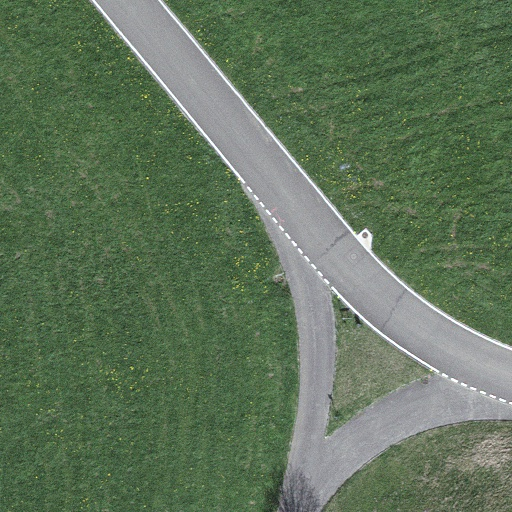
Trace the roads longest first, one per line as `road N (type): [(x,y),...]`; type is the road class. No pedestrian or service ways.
road 1 (unclassified): [(304,486),(317,328),(299,206)]
road 2 (tertiary): [(507,372),(400,312),(299,206)]
road 3 (tertiary): [(299,206),(127,0)]
road 4 (unclassified): [(304,486),(389,418),(507,372)]
